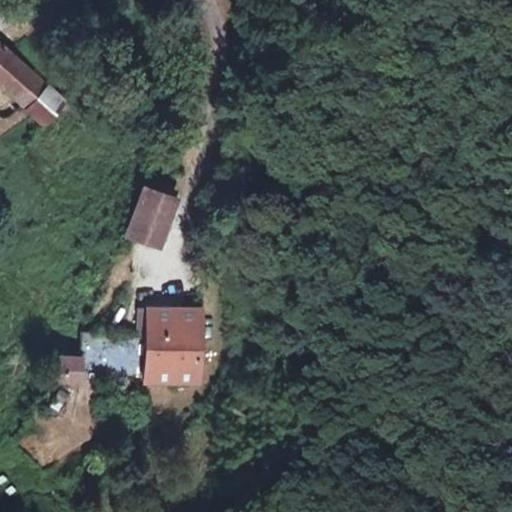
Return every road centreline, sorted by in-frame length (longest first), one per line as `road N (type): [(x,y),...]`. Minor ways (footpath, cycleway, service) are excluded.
road 1 (track): [(213,171),(263,224),(511,427)]
road 2 (unclassified): [(213,171),(207,142),(215,0)]
